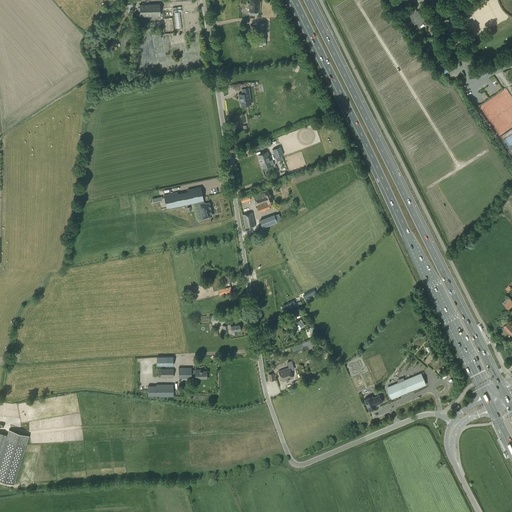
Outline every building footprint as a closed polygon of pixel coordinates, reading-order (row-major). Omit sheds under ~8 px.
[(258,12),(258,0),(249,0),(250,3),(247,3),(247,7),(249,7),(249,14),(257,14),(257,12),(258,12)] [(159,3),(139,4),(140,17),(140,16),(140,20),(143,20),(143,16),(160,16),(159,3)] [(119,9),(118,9),(118,12),(128,12),(128,13),(133,12),(132,4),(127,4),(127,5),(119,6),(119,9)] [(418,11),(410,17),(415,24),(417,23),(419,26),(426,22),(418,11)] [(113,15),(107,23),(110,28),(118,18),(113,15)] [(432,24),(429,26),(433,32),(436,30),(435,29),(437,28),(435,24),(433,25),(432,24)] [(242,93),(238,94),(239,101),(240,101),(241,106),(244,105),(245,106),(246,106),(247,106),(248,106),(248,105),(249,104),(248,99),(250,99),(248,87),(241,88),(242,93)] [(280,147),(272,150),(275,157),(283,154),(280,147)] [(267,151),(257,155),(262,168),(273,164),(272,161),(273,161),(272,159),(270,160),(267,151)] [(177,192),(164,195),(166,208),(197,202),(199,214),(202,213),(203,219),(208,218),(207,217),(211,216),(209,203),(205,204),(204,203),(203,203),(203,201),(200,187),(187,190),(188,192),(178,194),(177,192)] [(263,193),(253,196),(257,208),(259,212),(270,208),(269,206),(271,206),(270,203),(273,202),(269,190),(263,193)] [(248,195),(239,198),(241,203),(250,200),(248,195)] [(252,212),(242,214),(245,228),(255,225),(252,212)] [(274,215),(259,220),(262,228),(277,223),(274,215)] [(231,275),(225,276),(226,283),(233,282),(231,275)] [(511,300),(509,297),(502,303),(508,310),(511,306),(511,300)] [(214,315),(210,316),(211,321),(223,320),(222,315),(218,315),(217,313),(213,313),(214,315)] [(239,323),(222,326),(223,333),(228,332),(229,334),(232,333),(232,334),(237,333),(237,331),(240,330),(239,323)] [(507,323),(503,327),(511,336),(511,335),(511,328),(511,327),(511,325),(511,324),(509,325),(507,323)] [(311,340),(292,347),(293,352),(312,345),(316,343),(314,339),(311,340)] [(173,366),(173,358),(157,358),(158,366),(168,366),(173,366)] [(290,367),(278,371),(282,382),(293,378),(290,370),(291,370),(294,369),(291,361),(288,362),(290,367)] [(191,368),(179,368),(179,378),(191,378),(195,377),(195,378),(206,378),(206,370),(202,371),(202,369),(195,369),(195,370),(191,370),(191,368)] [(173,369),(161,369),(161,377),(173,377),(173,369)] [(399,383),(388,388),(392,399),(403,394),(404,397),(410,394),(409,392),(426,385),(421,374),(405,381),(403,378),(398,380),(399,383)] [(156,386),(148,386),(148,397),(173,396),(173,384),(156,385),(156,386)] [(372,396),(365,399),(369,410),(377,407),(376,405),(383,402),(380,395),(373,398),(372,396)] [(0,480),(14,484),(26,445),(29,436),(9,430),(7,440),(0,460),(0,480)]
